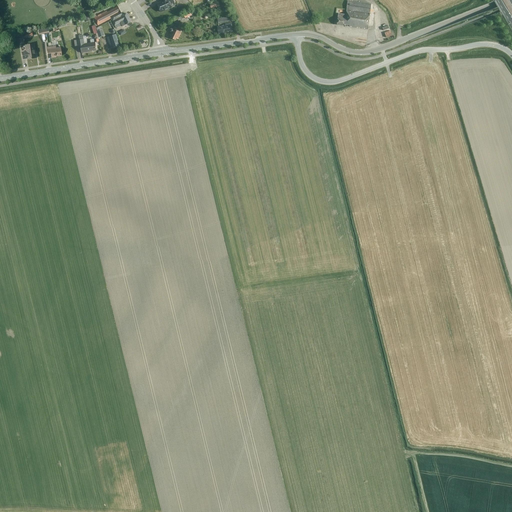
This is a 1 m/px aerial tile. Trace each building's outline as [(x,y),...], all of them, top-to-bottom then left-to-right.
[(170,4),(174,2),(172,0),(163,0),(164,1),(157,4),(159,8),(158,9),(159,11),(160,11),(160,12),(171,8),(170,4)] [(368,29),(371,4),(348,1),(346,15),(339,14),(338,17),(337,25),(343,26),(344,24),(349,25),(349,27),(368,29)] [(123,16),(118,7),(108,12),(107,11),(94,18),(98,25),(111,19),(115,26),(120,23),(122,26),(126,25),(131,22),(127,14),(123,16)] [(174,27),(173,29),(172,29),(171,29),(170,30),(170,31),(170,32),(171,33),(170,35),(171,36),(171,38),(176,40),(176,38),(178,39),(186,24),(181,21),(177,28),(174,27)] [(224,33),(224,34),(233,32),(231,24),(225,25),(223,26),(218,27),(219,34),(224,33)] [(49,33),(48,27),(38,29),(39,35),(49,33)] [(114,47),(114,48),(119,46),(117,40),(118,40),(116,34),(107,38),(111,48),(114,47)] [(95,42),(84,44),(83,39),(77,40),(78,46),(78,47),(81,46),(82,53),(91,52),(91,51),(96,50),(95,42)] [(27,59),(36,58),(34,44),(25,46),(26,52),(22,52),(23,59),(27,59)] [(60,48),(56,48),(56,46),(47,48),(48,58),(56,57),(61,56),(60,48)]
